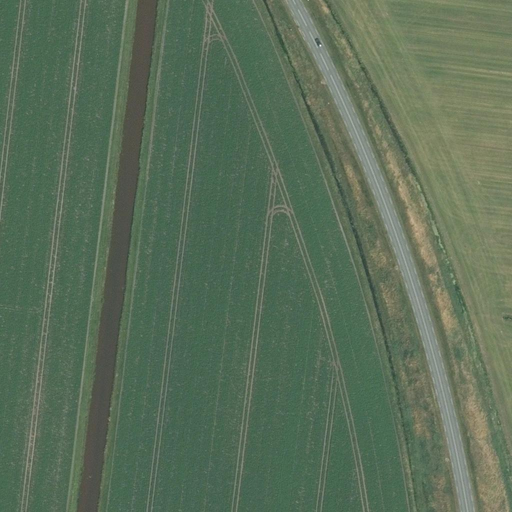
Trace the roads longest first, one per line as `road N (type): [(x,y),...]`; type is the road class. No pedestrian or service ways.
road 1 (secondary): [(467,511),(402,251),(292,0)]
road 2 (track): [(72,511),(133,0)]
